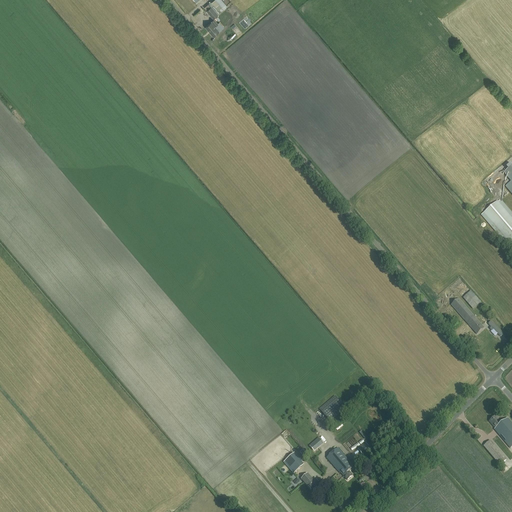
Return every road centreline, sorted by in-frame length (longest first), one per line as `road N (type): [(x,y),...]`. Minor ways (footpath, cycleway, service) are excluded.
road 1 (unclassified): [(492,378),(170,0)]
road 2 (tertiary): [(360,511),(492,378)]
